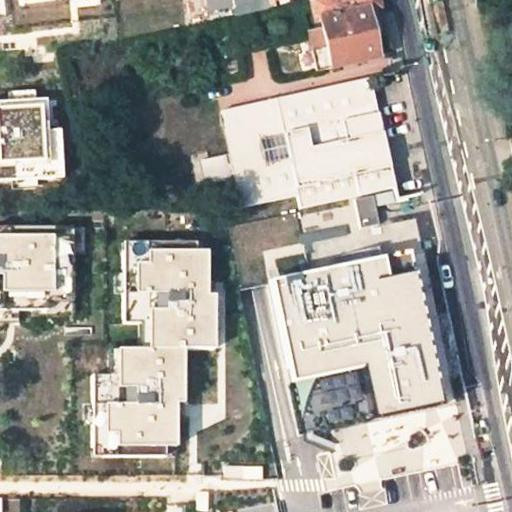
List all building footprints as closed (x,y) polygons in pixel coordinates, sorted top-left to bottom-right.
[(233,0),(207,0),(209,9),(234,3),(233,0)] [(265,0),(233,0),(234,3),(237,16),(268,10),(265,0)] [(323,22),(380,10),(377,0),(310,0),(315,23),(323,22)] [(332,66),(377,56),(374,41),(386,38),(380,10),(323,22),(328,47),(315,49),(319,69),(332,66)] [(393,190),(369,78),(313,91),(260,103),(234,110),(221,113),(227,143),(240,203),(241,207),(242,210),(279,201),(282,200),(297,197),(297,200),(300,211),(362,197),(393,190)] [(0,181),(14,181),(13,171),(37,170),(37,179),(64,178),(61,130),(49,131),(47,100),(0,103),(0,181)] [(393,191),(375,195),(377,206),(395,203),(393,191)] [(68,301),(68,227),(0,227),(0,310),(12,310),(43,310),(43,301),(68,301)] [(143,324),(143,350),(178,350),(209,350),(209,296),(201,296),(202,286),(202,252),(192,252),(192,243),(129,242),(129,252),(119,252),(118,323),(143,324)] [(405,253),(270,282),(301,434),(437,406),(405,253)] [(143,350),(112,350),(112,375),(87,375),(87,447),(98,447),(98,457),(160,457),(160,447),(170,447),(170,411),(170,404),(178,403),(178,350),(143,350)] [(263,468),(223,467),(223,480),(263,480),(263,468)] [(207,511),(208,494),(197,493),(196,511),(207,511)]
